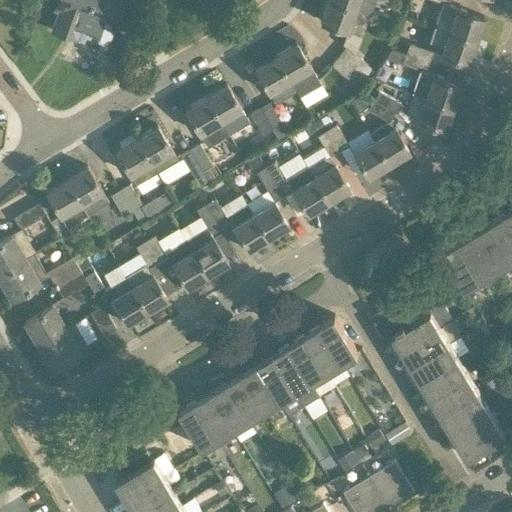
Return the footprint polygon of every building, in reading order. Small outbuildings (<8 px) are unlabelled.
[(104,47),(111,28),(112,28),(121,0),(57,0),(55,8),(59,10),(52,30),(75,38),(75,37),(104,47)] [(361,36),(369,13),(333,0),(326,0),(319,21),(361,36)] [(400,22),(408,0),(333,0),(369,13),(373,0),(397,0),(391,19),(400,22)] [(448,5),(449,0),(434,0),(442,2),(434,26),(475,40),(483,17),(448,5)] [(467,63),(475,40),(434,26),(429,40),(441,44),(438,53),(467,63)] [(296,90),(299,96),(320,83),(296,42),(275,54),(296,90)] [(405,53),(428,61),(432,50),(409,42),(405,53)] [(337,56),(356,72),(357,71),(367,80),(375,71),(365,62),(363,64),(345,48),(337,56)] [(428,61),(405,53),(391,48),(384,57),(419,69),(411,92),(412,93),(452,107),(460,84),(425,71),(428,61)] [(275,103),(296,90),(275,54),(253,67),(275,103)] [(349,81),(356,72),(337,56),(330,64),(349,81)] [(356,73),(349,81),(357,88),(364,81),(356,73)] [(205,96),(227,133),(248,121),(226,83),(205,96)] [(372,99),(393,111),(398,102),(378,90),(372,99)] [(360,91),(349,98),(356,111),(367,104),(360,91)] [(444,130),(452,107),(412,93),(406,111),(417,115),(415,120),(444,130)] [(206,146),(227,133),(205,96),(184,108),(206,146)] [(387,121),(393,111),(372,99),(367,108),(387,121)] [(259,107),(271,128),(278,139),(287,134),(268,102),(259,107)] [(262,134),(271,128),(259,107),(249,113),(262,134)] [(332,122),(326,114),(320,117),(326,126),(332,122)] [(325,128),(318,117),(309,123),(315,133),(325,128)] [(372,137),(388,164),(409,151),(393,125),(392,126),(389,121),(369,133),(372,137)] [(335,123),(325,128),(339,150),(348,144),(346,142),(346,141),(335,123)] [(135,137),(156,171),(177,159),(156,124),(135,137)] [(322,145),(329,155),(329,156),(339,150),(325,128),(316,134),(322,145)] [(135,184),(156,171),(135,137),(114,149),(135,184)] [(388,164),(372,137),(351,150),(367,176),(388,164)] [(189,148),(202,170),(212,164),(199,142),(189,148)] [(202,170),(189,148),(180,154),(199,187),(208,181),(202,170)] [(325,158),(323,155),(307,166),(328,200),(349,188),(329,156),(329,155),(325,158)] [(307,166),(305,163),(294,170),(291,165),(280,171),(274,160),(265,165),(278,187),(288,182),(307,213),(328,200),(307,166)] [(66,178),(87,213),(107,201),(108,201),(87,165),(66,178)] [(269,193),(278,187),(265,165),(256,171),(266,189),(246,201),(267,237),(288,224),(269,193)] [(68,226),(87,214),(87,213),(66,178),(45,190),(60,216),(50,222),(71,255),(74,261),(75,261),(85,254),(68,226)] [(148,217),(143,209),(128,183),(119,189),(132,211),(139,222),(148,217)] [(123,216),(132,211),(119,189),(110,194),(123,216)] [(267,237),(246,201),(225,214),(214,196),(204,202),(222,230),(231,225),(246,250),(267,237)] [(21,228),(45,214),(38,202),(12,217),(18,228),(19,229),(21,228)] [(212,236),(222,230),(204,202),(195,207),(206,225),(185,238),(206,274),(227,261),(212,236)] [(511,225),(504,212),(488,222),(511,260),(511,225)] [(496,270),(511,260),(488,222),(473,231),(496,270)] [(135,245),(144,239),(138,229),(133,232),(131,239),(135,245)] [(481,279),(496,270),(473,231),(457,241),(481,279)] [(0,271),(25,256),(11,232),(0,238),(0,271)] [(206,274),(185,238),(169,247),(167,244),(162,247),(154,233),(144,239),(157,260),(166,255),(186,286),(206,274)] [(148,266),(157,260),(144,239),(135,245),(138,251),(145,261),(124,274),(125,276),(146,310),(167,298),(148,266)] [(465,289),(481,279),(457,241),(442,250),(465,289)] [(74,261),(71,255),(44,271),(33,252),(25,256),(0,271),(0,279),(11,297),(49,275),(55,286),(81,271),(77,264),(75,261),(74,261)] [(92,268),(85,256),(76,261),(83,273),(92,268)] [(88,283),(101,304),(110,298),(123,319),(125,323),(146,310),(125,276),(112,284),(114,287),(106,291),(92,268),(83,274),(88,283)] [(62,298),(88,283),(83,274),(81,271),(55,286),(62,298)] [(402,349),(440,326),(431,310),(410,323),(395,299),(371,314),(385,337),(392,333),(402,349)] [(38,343),(73,322),(72,322),(67,325),(53,302),(24,319),(38,343)] [(114,325),(101,305),(101,304),(88,311),(104,336),(116,329),(114,325)] [(319,324),(343,363),(358,354),(335,315),(319,324)] [(73,322),(38,343),(52,367),(87,346),(73,322)] [(327,372),(343,363),(319,324),(304,334),(327,372)] [(411,365),(450,341),(440,326),(402,349),(411,365)] [(312,382),(327,372),(304,334),(288,343),(312,382)] [(421,380),(459,357),(450,341),(411,365),(421,380)] [(296,391),(312,382),(288,343),(273,353),(296,391)] [(281,401),(296,391),(273,353),(257,362),(281,401)] [(430,396),(469,372),(459,357),(421,380),(430,396)] [(503,369),(497,359),(488,364),(494,374),(503,369)] [(265,410),(281,401),(257,362),(242,372),(265,410)] [(249,420),(265,410),(242,372),(226,381),(249,420)] [(440,411),(478,388),(469,372),(430,396),(440,411)] [(234,429),(249,420),(226,381),(210,391),(234,429)] [(449,427),(488,403),(487,403),(478,388),(440,411),(449,427)] [(219,438),(234,429),(210,391),(195,400),(218,439),(219,438)] [(203,448),(218,439),(195,400),(179,410),(203,448)] [(458,442),(497,419),(488,403),(449,427),(458,442)] [(386,431),(393,442),(413,429),(406,418),(386,431)] [(497,419),(458,442),(468,458),(506,434),(497,419)] [(385,439),(379,429),(367,437),(373,447),(385,439)] [(371,455),(366,448),(358,453),(363,460),(371,455)] [(338,458),(345,469),(360,461),(353,449),(338,458)] [(125,495),(164,472),(155,457),(116,480),(125,495)] [(369,475),(387,504),(401,496),(401,495),(410,488),(412,491),(413,491),(394,459),(369,475)] [(275,461),(269,465),(271,470),(277,466),(275,461)] [(135,511),(173,488),(164,472),(125,495),(135,511)] [(372,511),(375,511),(387,504),(369,475),(344,490),(357,511),(371,511),(372,511)] [(228,490),(222,479),(215,483),(221,494),(228,490)] [(288,484),(275,492),(283,505),(296,497),(288,484)] [(135,511),(168,511),(183,504),(173,488),(135,511)] [(201,511),(193,497),(183,504),(168,511),(201,511)] [(306,511),(329,511),(323,502),(306,511)] [(260,511),(255,503),(247,508),(249,511),(260,511)]
